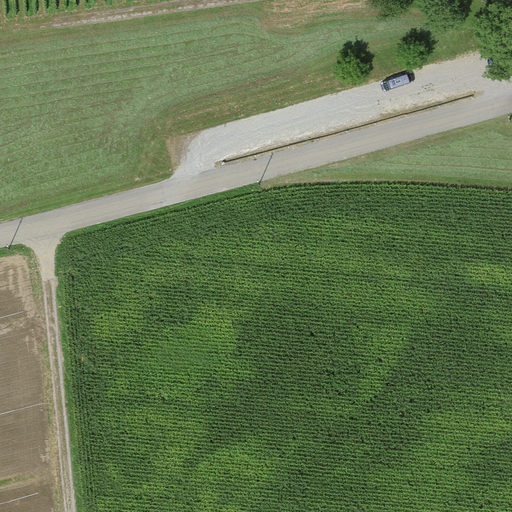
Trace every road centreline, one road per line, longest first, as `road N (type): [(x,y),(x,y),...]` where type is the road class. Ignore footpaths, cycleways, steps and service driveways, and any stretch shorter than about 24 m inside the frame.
road 1 (tertiary): [(511,100),(0,242)]
road 2 (track): [(47,230),(48,323),(69,511)]
